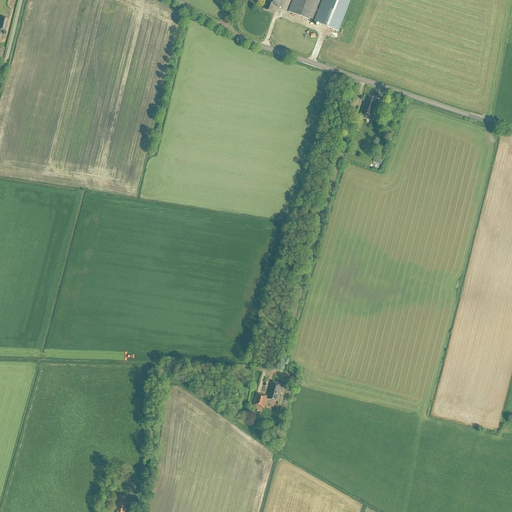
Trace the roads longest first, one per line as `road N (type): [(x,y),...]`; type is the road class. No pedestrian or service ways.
road 1 (track): [(363,80),(283,364),(161,369),(143,482)]
road 2 (tertiary): [(511,128),(225,28)]
